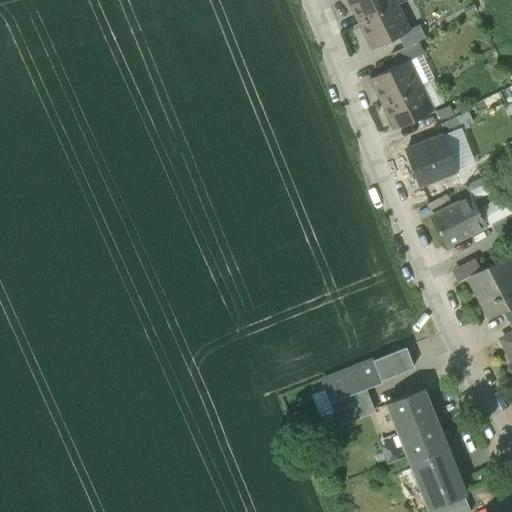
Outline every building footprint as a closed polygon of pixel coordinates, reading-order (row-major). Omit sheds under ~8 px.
[(348,0),(360,23),(396,5),(393,0),(348,0)] [(408,30),(396,5),(360,23),(372,48),(398,36),(408,31),(408,30)] [(398,36),(403,48),(417,41),(425,37),(419,25),(408,30),(408,31),(398,36)] [(423,54),(417,41),(403,48),(390,54),(396,66),(406,61),(407,62),(422,55),(423,54)] [(422,55),(407,62),(419,86),(432,79),(434,78),(422,55)] [(370,78),(383,104),(419,86),(407,62),(406,61),(396,66),(370,78)] [(432,79),(419,86),(430,109),(443,103),(432,79)] [(430,109),(419,86),(383,104),(395,129),(431,111),(430,109)] [(441,122),(445,133),(463,127),(474,123),(469,111),(441,122)] [(445,139),(456,172),(475,165),(463,127),(445,133),(443,134),(445,139)] [(407,151),(419,184),(456,172),(445,139),(407,151)] [(511,185),(503,168),(492,174),(503,196),(511,191),(511,185)] [(465,183),(471,197),(479,215),(491,209),(488,204),(503,196),(492,174),(491,172),(465,183)] [(428,204),(433,214),(454,205),(449,195),(428,204)] [(479,215),(484,225),(490,222),(511,212),(503,196),(488,204),(491,209),(479,215)] [(484,225),(479,215),(471,197),(454,205),(433,214),(447,246),(485,229),(484,225)] [(490,222),(496,234),(511,225),(511,214),(511,212),(490,222)] [(468,277),(490,318),(502,311),(511,306),(511,280),(509,275),(511,273),(511,269),(505,257),(481,270),(468,277)] [(457,282),(468,277),(481,270),(475,260),(452,272),(457,282)] [(508,323),(509,322),(511,320),(511,306),(502,311),(508,323)] [(511,337),(503,342),(511,359),(511,337)] [(406,348),(373,361),(380,380),(413,367),(406,348)] [(380,380),(373,361),(323,380),(331,400),(364,387),(380,380)] [(369,399),(364,387),(331,400),(335,412),(369,399)] [(388,404),(408,456),(443,442),(423,390),(388,404)] [(369,399),(335,412),(340,424),(373,411),(369,399)] [(303,410),(290,415),(295,427),(307,422),(303,410)] [(400,459),(392,439),(379,444),(387,464),(400,459)] [(464,494),(443,442),(408,456),(429,508),(463,495),(464,494)] [(429,508),(431,511),(469,511),(463,495),(429,508)]
